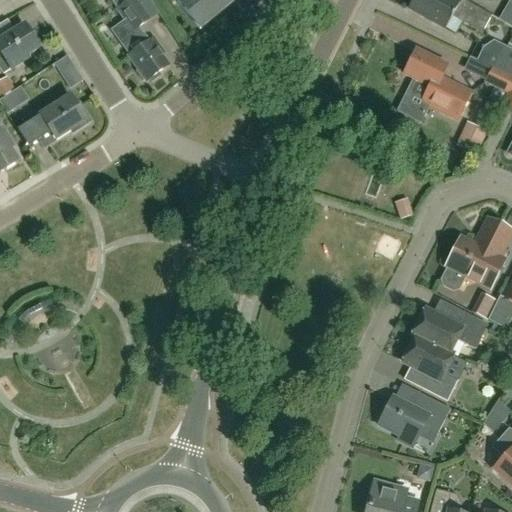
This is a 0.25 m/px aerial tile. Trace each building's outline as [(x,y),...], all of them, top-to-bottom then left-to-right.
[(118,0),(112,5),(117,11),(137,39),(122,50),(128,58),(150,42),(144,34),(140,29),(150,21),(146,16),(155,10),(148,0),(118,0)] [(200,30),(233,2),(230,0),(180,0),(177,3),(200,30)] [(445,30),(452,19),(482,36),(492,18),(460,0),(457,0),(455,4),(448,0),(411,0),(409,4),(410,7),(408,10),(445,30)] [(0,72),(3,78),(11,73),(29,61),(26,58),(39,50),(24,27),(0,42),(0,72)] [(153,40),(150,42),(128,58),(138,72),(136,74),(142,83),(145,81),(147,84),(149,82),(151,84),(160,78),(158,75),(168,68),(160,58),(164,55),(153,40)] [(511,52),(504,48),(493,71),(511,80),(511,52)] [(404,77),(414,82),(408,93),(409,97),(422,103),(421,105),(457,122),(470,95),(450,85),(450,87),(440,82),(447,68),(416,52),(404,77)] [(511,80),(493,71),(492,71),(486,84),(509,95),(511,88),(511,80)] [(511,88),(509,95),(503,106),(511,109),(511,88)] [(0,102),(0,104),(8,116),(28,103),(19,90),(0,102)] [(70,99),(40,118),(41,120),(29,128),(28,127),(18,133),(17,134),(29,151),(39,144),(51,137),(55,143),(85,123),(70,99)] [(472,124),(463,146),(484,155),(493,133),(472,124)] [(0,175),(17,165),(9,152),(13,149),(3,132),(0,133),(0,175)] [(399,205),(405,222),(418,217),(412,200),(399,205)] [(460,241),(446,268),(448,269),(441,283),(443,288),(452,293),(458,291),(465,278),(490,290),(503,264),(498,261),(511,234),(488,222),(474,248),(460,241)] [(511,283),(503,302),(511,306),(511,283)] [(496,324),(504,303),(488,298),(481,318),(496,324)] [(412,338),(452,358),(448,356),(456,342),(475,351),(487,327),(457,312),(450,326),(424,313),(412,338)] [(446,404),(457,384),(442,377),(452,358),(412,338),(412,339),(415,341),(403,365),(428,378),(421,391),(446,404)] [(437,437),(450,411),(417,395),(409,409),(392,400),(378,428),(400,439),(398,442),(412,449),(422,430),(437,437)] [(511,433),(509,431),(492,450),(504,461),(494,471),(511,487),(511,433)] [(415,511),(418,504),(404,501),(407,493),(374,484),(366,511),(415,511)] [(459,511),(461,507),(456,497),(436,492),(430,511),(459,511)]
